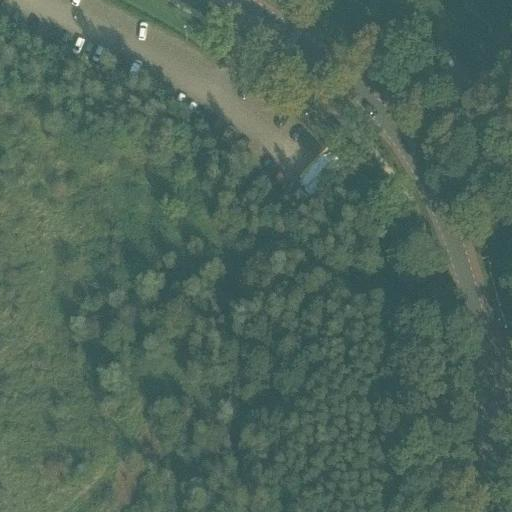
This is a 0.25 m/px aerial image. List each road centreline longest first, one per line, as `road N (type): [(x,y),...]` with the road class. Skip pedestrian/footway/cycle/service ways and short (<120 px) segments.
road 1 (tertiary): [(485,371),(467,285),(423,171),(387,119),(331,66),(233,0)]
road 2 (tertiary): [(489,511),(485,371)]
